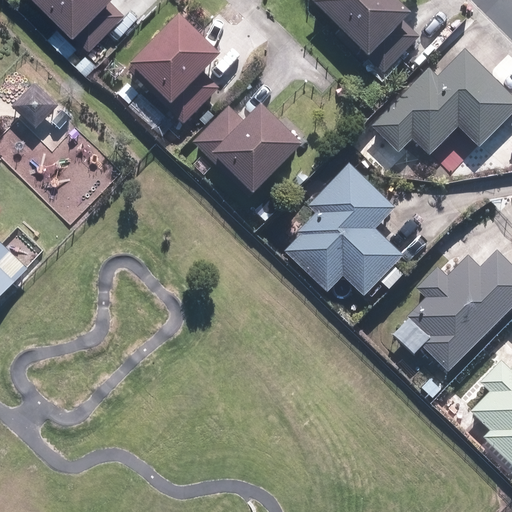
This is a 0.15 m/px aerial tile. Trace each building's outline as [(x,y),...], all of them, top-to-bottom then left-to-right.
[(65,34),(83,52),(117,18),(99,1),(99,0),(19,0),(60,40),(65,34)] [(361,60),(377,76),(412,42),(395,25),(396,23),(379,6),(384,0),(310,0),(302,9),(356,65),(361,60)] [(118,73),(176,130),(212,93),(195,76),(206,64),(165,24),(118,73)] [(404,144),(421,161),(450,131),(471,152),(511,110),(456,55),(430,82),(421,74),(365,131),(392,157),(404,144)] [(39,130),(48,120),(61,131),(75,114),(65,105),(56,115),(54,113),(61,105),(36,82),(13,108),(39,130)] [(0,106),(4,102),(0,98),(0,300),(34,266),(0,233),(0,106)] [(199,163),(239,202),(287,154),(247,115),(237,125),(223,111),(188,146),(202,160),(199,163)] [(335,281),(356,301),(392,262),(364,236),(385,215),(339,171),(302,211),(309,218),(292,237),(295,240),(280,256),(322,295),(335,281)] [(412,349),(440,377),(511,303),(511,282),(487,258),(472,273),(460,261),(438,283),(429,273),(409,293),(418,303),(400,322),(419,342),(412,349)] [(476,441),(506,470),(511,463),(511,364),(502,375),(493,366),(472,388),(481,397),(463,416),(483,435),(476,441)]
